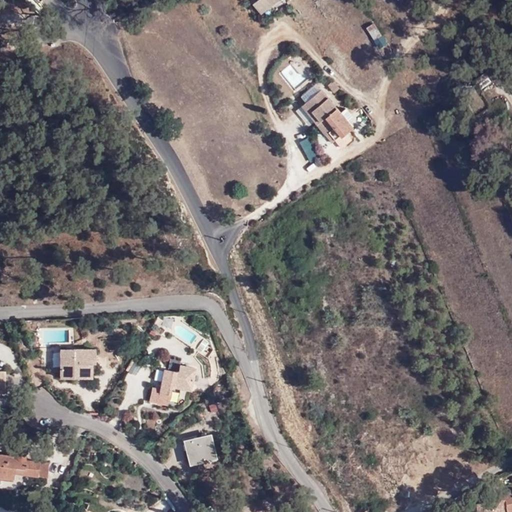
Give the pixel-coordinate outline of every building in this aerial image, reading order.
[(374,22),(364,29),(380,49),(389,42),(374,22)] [(299,95),(317,82),(300,58),(282,71),(299,95)] [(334,92),(341,87),(335,79),(328,84),(334,92)] [(327,117),(335,127),(342,136),(353,128),(347,120),(353,115),(349,108),(342,112),(324,89),(314,97),(320,106),(316,109),(324,120),(327,117)] [(320,106),(314,97),(305,104),(312,113),(316,109),(320,106)] [(312,113),(319,123),(324,120),(316,109),(312,113)] [(326,133),(335,127),(327,117),(324,120),(319,123),(326,133)] [(301,141),(309,161),(320,156),(312,137),(301,141)] [(59,378),(75,378),(75,372),(92,373),(92,364),(92,359),(95,359),(95,349),(60,349),(59,378)] [(186,369),(193,366),(187,354),(180,358),(186,369)] [(157,400),(168,402),(171,386),(174,387),(177,371),(163,369),(160,388),(155,387),(155,386),(151,385),(148,402),(157,403),(157,400)] [(209,435),(185,440),(190,464),(215,458),(209,435)] [(46,477),(48,462),(23,459),(25,456),(25,454),(23,451),(20,451),(17,452),(15,456),(0,454),(0,479),(13,480),(14,473),(46,477)] [(511,491),(500,493),(501,499),(475,502),(475,511),(506,511),(507,511),(511,510),(511,491)]
